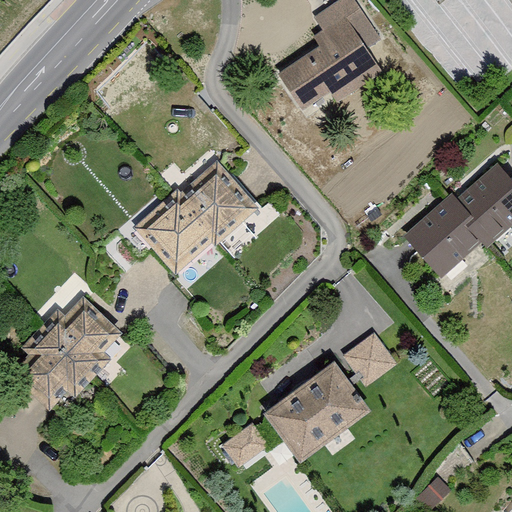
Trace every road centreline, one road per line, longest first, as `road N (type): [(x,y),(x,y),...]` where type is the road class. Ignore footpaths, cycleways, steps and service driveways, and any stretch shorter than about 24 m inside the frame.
road 1 (residential): [(230,0),(219,95),(342,256),(332,278),(90,511)]
road 2 (unknown): [(367,250),(510,424)]
road 3 (primary): [(0,118),(109,0)]
road 4 (unknown): [(219,387),(137,299)]
